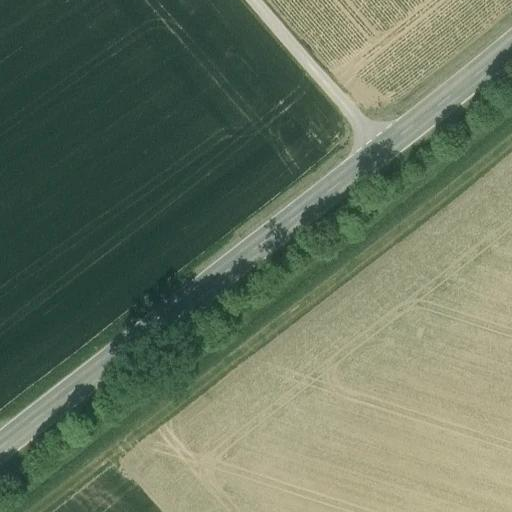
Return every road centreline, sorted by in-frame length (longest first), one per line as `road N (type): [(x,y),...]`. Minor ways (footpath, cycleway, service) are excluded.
road 1 (secondary): [(0,447),(381,151)]
road 2 (unclassified): [(381,151),(251,0)]
road 3 (secondary): [(381,151),(511,45)]
